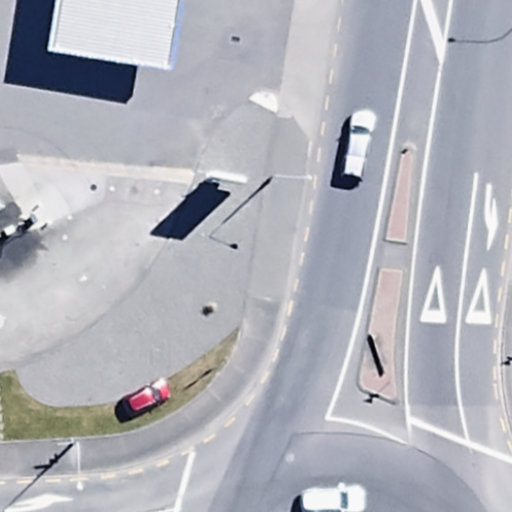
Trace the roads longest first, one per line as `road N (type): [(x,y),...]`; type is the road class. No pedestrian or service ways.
road 1 (trunk): [(431,12),(460,153),(453,373),(469,450),(435,507)]
road 2 (trunk): [(280,483),(359,141),(431,12)]
road 3 (trunk): [(280,483),(334,470),(388,478),(435,507)]
